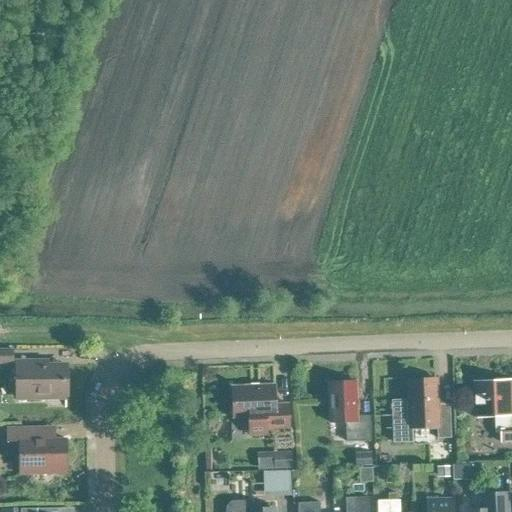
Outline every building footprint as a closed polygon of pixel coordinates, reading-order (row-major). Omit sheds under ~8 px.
[(0,363),(12,363),(12,349),(0,349),(0,363)] [(36,365),(36,361),(16,361),(17,399),(64,398),(64,408),(65,408),(64,365),(36,365)] [(436,405),(434,378),(408,379),(408,400),(390,400),(390,405),(388,405),(389,409),(390,409),(391,443),(411,443),(410,428),(436,427),(436,438),(450,438),(449,404),(436,405)] [(511,394),(510,394),(510,379),(472,381),(474,418),(493,417),(494,433),(498,433),(499,442),(511,441),(511,394)] [(369,416),(356,416),(355,381),(327,382),(329,423),(345,422),(346,442),(370,441),(369,416)] [(274,405),(273,385),(231,387),(232,418),(247,417),(248,436),(267,435),(267,429),(288,428),(287,404),(274,405)] [(30,440),(29,428),(5,428),(6,442),(18,441),(18,474),(66,473),(66,439),(30,440)] [(458,463),(458,449),(446,449),(446,463),(458,463)] [(274,468),(291,467),(291,450),(273,451),(274,468)] [(355,465),(372,464),(371,451),(355,452),(355,465)] [(453,465),(453,480),(482,479),(481,464),(453,465)] [(450,466),(437,466),(437,477),(450,476),(450,466)] [(263,496),(291,495),(291,471),(263,471),(263,496)] [(462,511),(507,511),(507,493),(480,493),(480,509),(462,510),(462,511)] [(367,511),(367,497),(344,498),(344,511),(367,511)] [(447,511),(447,499),(425,499),(425,511),(447,511)] [(253,510),(252,500),(230,501),(225,506),(225,511),(272,511),(273,509),(253,510)] [(398,511),(398,500),(376,501),(376,511),(398,511)] [(318,511),(319,502),(297,503),(296,511),(318,511)]
